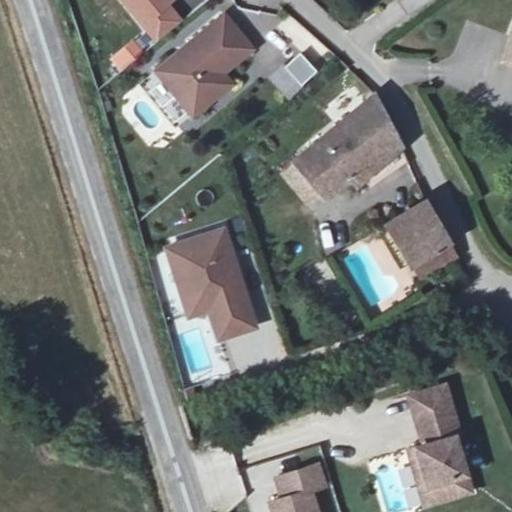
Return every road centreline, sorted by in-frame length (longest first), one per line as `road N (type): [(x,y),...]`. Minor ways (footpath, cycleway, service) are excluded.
road 1 (tertiary): [(26,0),(188,511)]
road 2 (residential): [(347,47),(382,84),(493,289),(511,289)]
